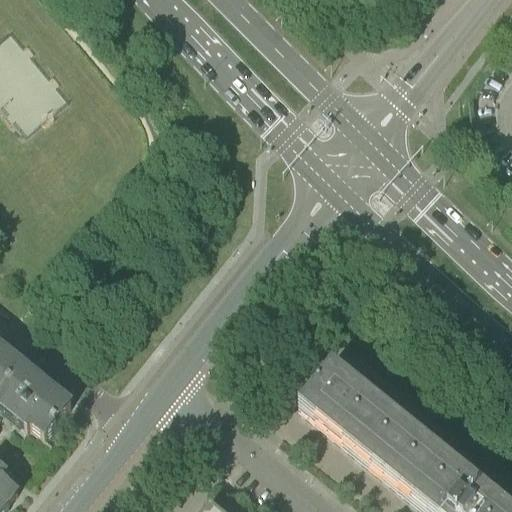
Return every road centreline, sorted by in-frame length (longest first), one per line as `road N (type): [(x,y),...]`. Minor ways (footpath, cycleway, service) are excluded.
road 1 (secondary): [(149,0),(330,190)]
road 2 (tertiary): [(170,392),(330,190)]
road 3 (secondary): [(330,190),(511,361)]
road 4 (secondary): [(367,143),(223,0)]
road 5 (secondary): [(511,286),(367,143)]
road 6 (residential): [(317,511),(170,392)]
road 7 (unclassified): [(367,143),(484,0)]
road 8 (residential): [(135,436),(0,327)]
